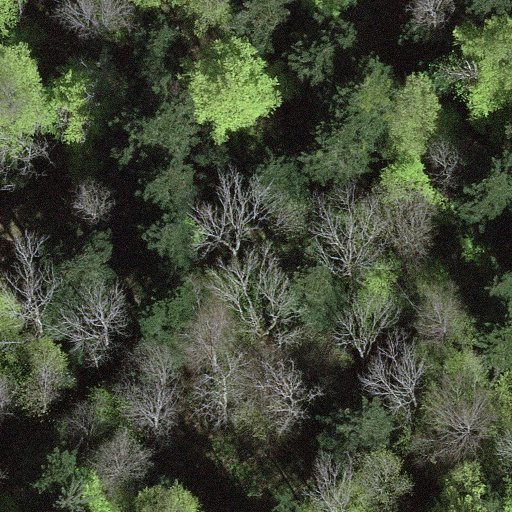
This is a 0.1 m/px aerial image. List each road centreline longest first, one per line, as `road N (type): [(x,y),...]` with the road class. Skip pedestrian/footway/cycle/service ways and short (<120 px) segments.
road 1 (track): [(0,228),(231,98),(454,0)]
road 2 (track): [(511,262),(402,362),(300,481),(243,511)]
